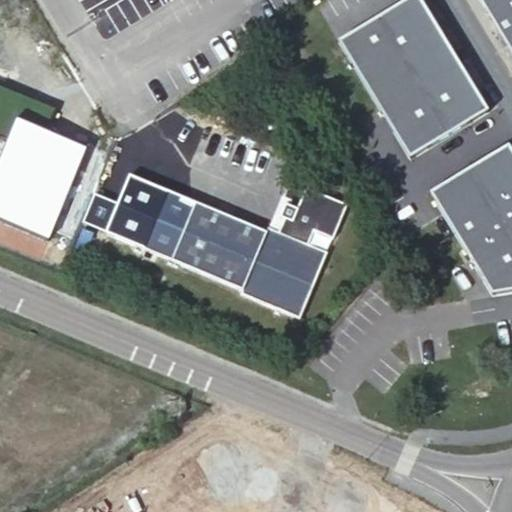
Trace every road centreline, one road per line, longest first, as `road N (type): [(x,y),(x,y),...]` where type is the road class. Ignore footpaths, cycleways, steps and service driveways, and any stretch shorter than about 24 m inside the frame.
road 1 (tertiary): [(0,289),(407,456)]
road 2 (unclassified): [(246,0),(110,83),(59,0)]
road 3 (unclassified): [(449,0),(511,103)]
